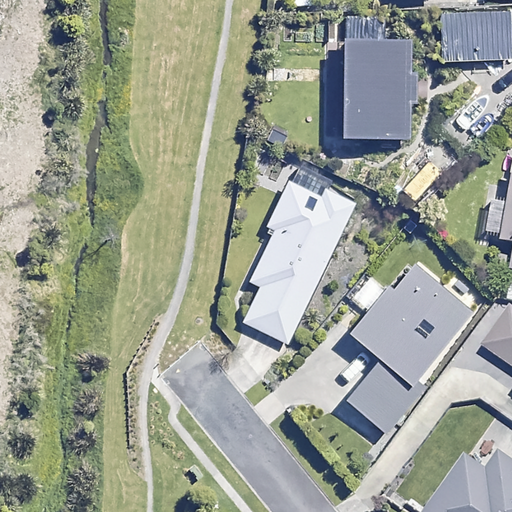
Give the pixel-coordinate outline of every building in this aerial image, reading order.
[(407,69),(408,39),(340,37),(337,133),(406,135),(407,100),(412,100),(413,69),(407,69)] [(439,172),(427,160),(400,188),(411,200),(439,172)] [(321,197),(286,181),(265,224),(274,229),(250,279),(260,284),(242,321),(288,343),(354,205),(324,190),(321,197)] [(511,194),(503,229),(511,231),(511,194)] [(476,319),(415,265),(353,333),(386,362),(414,388),(476,319)] [(511,308),(509,306),(483,344),(511,363),(511,308)] [(382,424),(414,388),(386,362),(354,398),(382,424)] [(477,454),(431,511),(511,511),(511,456),(507,453),(495,468),(477,454)]
